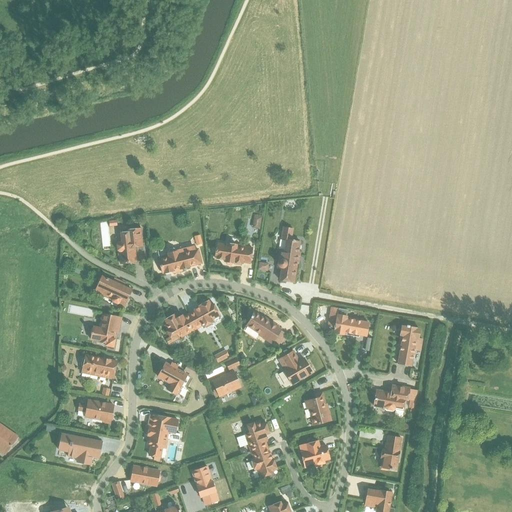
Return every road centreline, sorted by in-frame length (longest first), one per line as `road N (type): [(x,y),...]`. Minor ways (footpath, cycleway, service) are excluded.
road 1 (residential): [(333,511),(348,409),(322,343),(294,312),(254,291),(210,282),(161,297)]
road 2 (residential): [(97,511),(102,484),(130,439),(132,400)]
